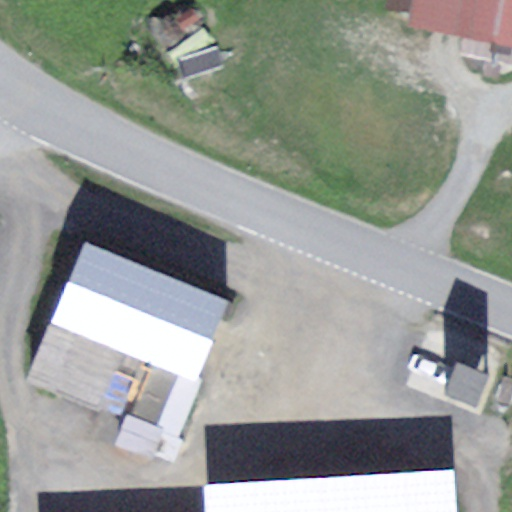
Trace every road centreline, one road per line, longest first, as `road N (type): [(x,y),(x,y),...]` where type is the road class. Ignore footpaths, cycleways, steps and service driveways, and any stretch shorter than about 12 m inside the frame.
road 1 (tertiary): [(0,91),(124,160),(511,316)]
road 2 (track): [(407,274),(463,204),(492,137),(443,50)]
